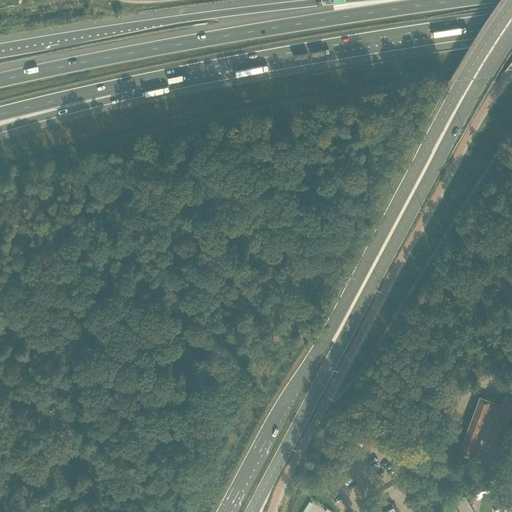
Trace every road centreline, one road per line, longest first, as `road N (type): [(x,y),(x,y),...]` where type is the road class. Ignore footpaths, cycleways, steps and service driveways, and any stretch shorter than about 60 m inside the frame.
road 1 (secondary): [(511,5),(424,149),(229,511)]
road 2 (secondary): [(250,511),(511,30)]
road 3 (motorway): [(456,1),(0,81)]
road 4 (motorway): [(456,1),(332,3),(0,52)]
road 5 (motorway): [(111,90),(511,19)]
road 6 (track): [(153,511),(0,365)]
